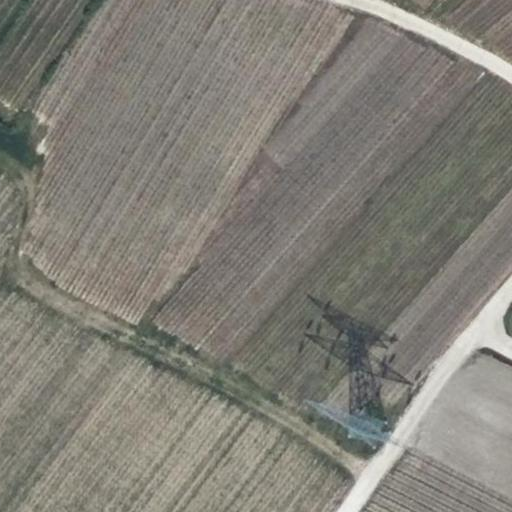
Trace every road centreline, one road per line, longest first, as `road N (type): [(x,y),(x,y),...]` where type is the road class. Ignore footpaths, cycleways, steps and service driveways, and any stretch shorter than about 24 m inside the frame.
road 1 (track): [(477,330),(342,511)]
road 2 (track): [(511,71),(464,38),(342,0)]
